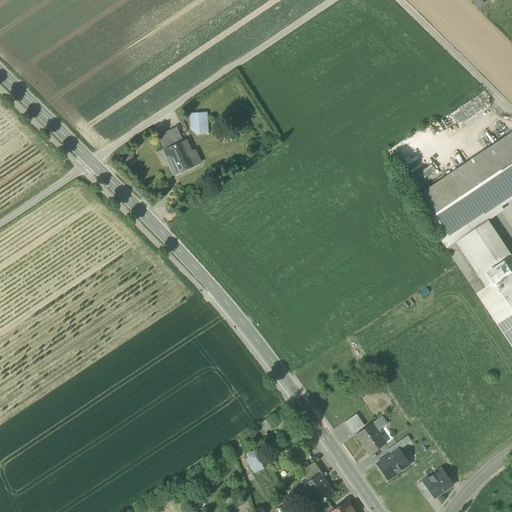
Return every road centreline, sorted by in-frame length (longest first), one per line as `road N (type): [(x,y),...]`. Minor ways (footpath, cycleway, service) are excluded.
road 1 (tertiary): [(378,511),(212,289),(0,74)]
road 2 (track): [(334,0),(0,222)]
road 3 (track): [(511,111),(397,0)]
